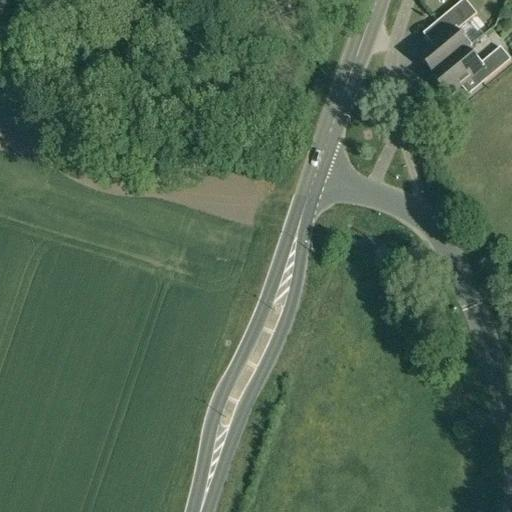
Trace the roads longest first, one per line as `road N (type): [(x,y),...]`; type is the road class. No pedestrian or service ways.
road 1 (unclassified): [(511,451),(497,371),(430,224),(315,179)]
road 2 (secondary): [(315,179),(295,213),(259,328),(218,402),(202,506)]
road 3 (secondary): [(202,506),(291,311),(315,179)]
road 4 (secondary): [(315,179),(381,0)]
